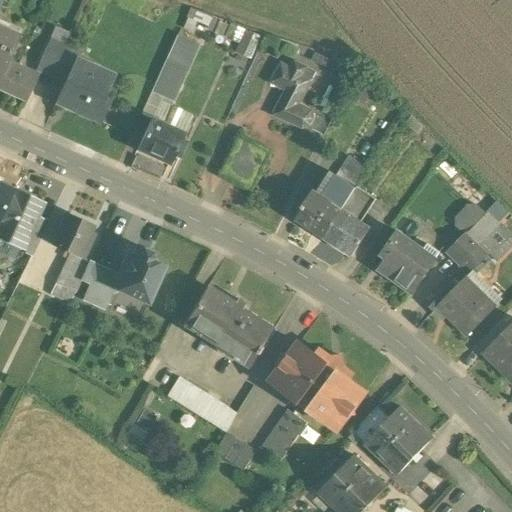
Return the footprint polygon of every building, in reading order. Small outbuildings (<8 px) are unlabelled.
[(0,26),(0,69),(3,71),(6,64),(19,35),(0,26)] [(165,61),(185,70),(197,45),(177,35),(165,61)] [(49,40),(35,71),(50,78),(64,47),(49,40)] [(64,47),(50,78),(63,84),(75,60),(76,60),(79,54),(64,47)] [(76,60),(75,60),(63,84),(55,103),(94,121),(112,83),(92,74),(94,69),(76,60)] [(185,70),(165,61),(151,93),(171,102),(185,70)] [(286,92),(273,116),(302,129),(310,126),(313,120),(312,113),(298,105),(316,74),(294,62),(290,69),(281,64),(271,83),(286,92)] [(3,71),(0,69),(0,89),(6,93),(17,68),(15,67),(15,68),(6,64),(3,71)] [(37,76),(17,68),(6,93),(25,101),(37,76)] [(171,102),(151,93),(140,115),(151,120),(182,134),(191,117),(175,110),(169,105),(171,102)] [(182,134),(151,120),(136,151),(168,166),(172,156),(178,159),(185,143),(179,141),(182,134)] [(238,136),(217,176),(251,192),(271,152),(238,136)] [(360,178),(342,167),(337,176),(354,187),(360,178)] [(336,176),(322,198),(342,210),(355,189),(337,176),(336,176)] [(0,184),(0,216),(11,193),(12,190),(0,184)] [(322,198),(313,191),(302,208),(303,209),(295,221),(318,235),(331,216),(336,219),(342,210),(322,198)] [(26,200),(11,193),(0,216),(0,239),(4,241),(9,239),(10,237),(23,243),(24,244),(36,219),(40,209),(38,203),(29,199),(26,200)] [(370,229),(342,210),(336,219),(331,216),(318,235),(351,257),(370,229)] [(92,227),(65,215),(51,246),(69,254),(78,258),(78,257),(89,233),(92,227)] [(36,219),(24,244),(23,243),(19,250),(32,256),(47,224),(36,219)] [(509,241),(496,227),(486,237),(495,247),(497,245),(501,249),(509,241)] [(89,233),(78,257),(83,259),(94,235),(89,233)] [(421,251),(396,234),(382,256),(388,260),(379,272),(412,295),(435,260),(434,260),(421,251)] [(468,234),(448,254),(459,265),(479,244),(468,234)] [(495,247),(486,237),(479,244),(459,265),(470,275),(473,272),(475,274),(476,273),(477,273),(492,258),(501,249),(497,245),(495,247)] [(438,254),(425,245),(421,251),(434,260),(438,254)] [(151,254),(136,247),(131,258),(125,256),(117,275),(116,277),(121,279),(116,291),(118,292),(147,305),(164,267),(151,262),(153,258),(151,254)] [(78,258),(69,254),(51,294),(69,302),(89,262),(83,259),(78,257),(78,258)] [(117,275),(89,263),(81,281),(90,285),(84,301),(103,310),(110,294),(118,292),(116,291),(121,279),(116,277),(117,275)] [(475,274),(473,272),(470,275),(466,279),(496,307),(502,301),(475,274)] [(456,289),(438,308),(445,315),(467,336),(496,307),(466,279),(456,289)] [(452,286),(431,308),(440,317),(445,315),(438,308),(456,289),(452,286)] [(233,304),(207,287),(183,326),(250,368),(258,354),(261,355),(265,349),(263,347),(274,329),(244,311),(246,306),(236,299),(233,304)] [(511,325),(484,354),(503,373),(505,372),(511,379),(511,325)] [(299,344),(271,382),(337,431),(349,415),(354,414),(353,410),(365,393),(348,380),(351,376),(340,367),(341,365),(340,358),(333,359),(331,361),(320,352),(316,357),(299,344)] [(237,414),(178,378),(167,397),(225,433),(237,414)] [(400,407),(365,444),(398,476),(433,439),(400,407)] [(287,411),(259,450),(279,464),(306,425),(287,411)] [(256,452),(226,433),(213,454),(243,472),(256,452)] [(363,511),(387,488),(354,456),(318,493),(337,511),(363,511)] [(437,468),(431,472),(426,464),(406,477),(424,506),(450,490),(437,468)]
